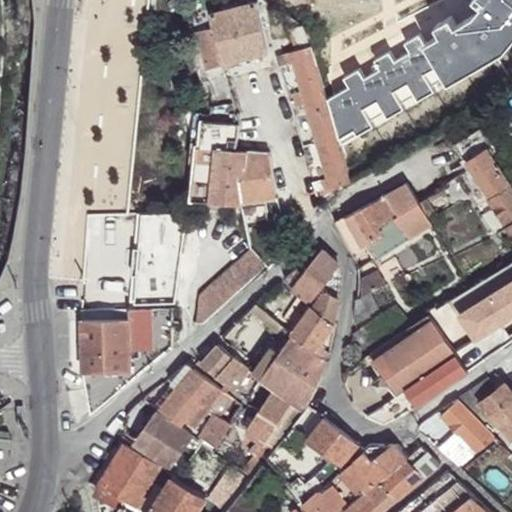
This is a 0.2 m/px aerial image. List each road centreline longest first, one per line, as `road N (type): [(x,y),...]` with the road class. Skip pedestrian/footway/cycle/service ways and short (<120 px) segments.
road 1 (residential): [(511,351),(397,431),(360,426),(334,390),(348,273),(341,248),(316,239),(73,446),(45,452)]
road 2 (tertiary): [(45,452),(34,279),(60,0)]
